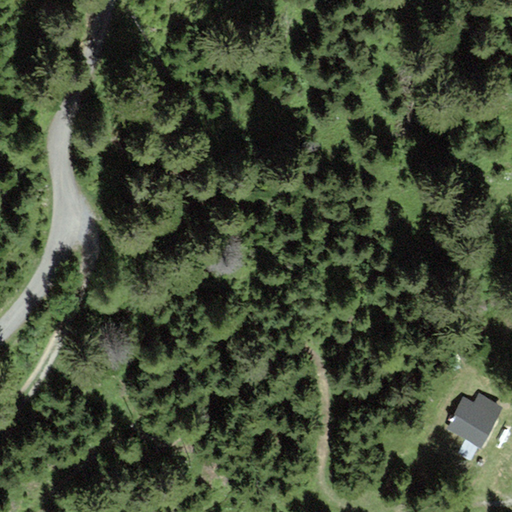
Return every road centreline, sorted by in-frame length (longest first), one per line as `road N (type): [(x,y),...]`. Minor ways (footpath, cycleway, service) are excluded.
road 1 (unclassified): [(121,0),(76,122),(71,166),(78,200),(59,283),(0,347)]
road 2 (track): [(75,224),(106,234),(97,292),(65,353),(0,439)]
